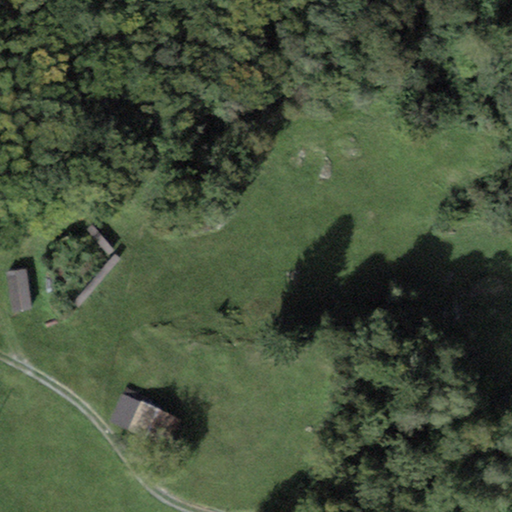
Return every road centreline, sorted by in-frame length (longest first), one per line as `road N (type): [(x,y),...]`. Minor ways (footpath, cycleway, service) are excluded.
road 1 (track): [(511,399),(385,441),(304,511)]
road 2 (track): [(202,511),(155,489),(98,417)]
